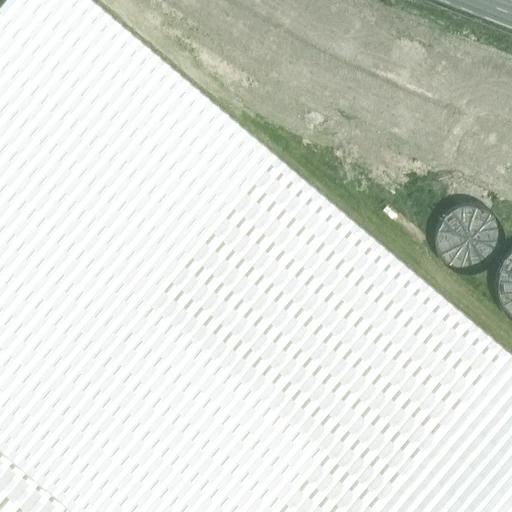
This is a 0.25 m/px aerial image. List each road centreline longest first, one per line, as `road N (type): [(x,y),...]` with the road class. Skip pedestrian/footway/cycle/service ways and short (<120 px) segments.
road 1 (primary): [(198,0),(377,103),(511,163)]
road 2 (primary): [(511,111),(280,0)]
road 3 (primary): [(372,0),(511,64)]
